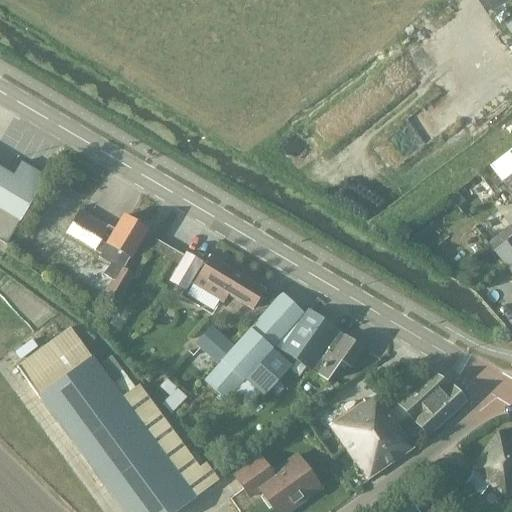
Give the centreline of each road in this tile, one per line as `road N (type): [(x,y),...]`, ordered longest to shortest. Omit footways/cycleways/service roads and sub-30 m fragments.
road 1 (secondary): [(507,391),(0,91)]
road 2 (unclassified): [(344,511),(507,391)]
